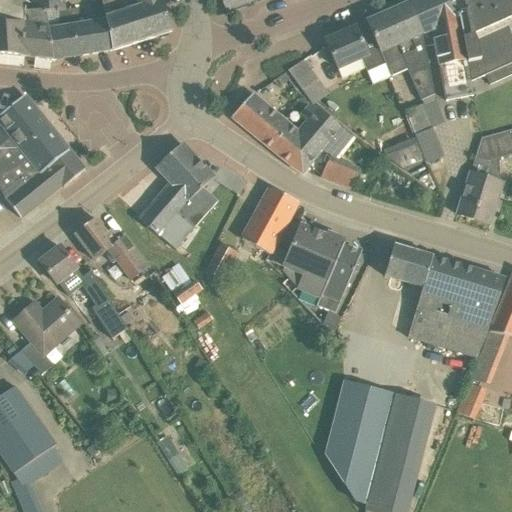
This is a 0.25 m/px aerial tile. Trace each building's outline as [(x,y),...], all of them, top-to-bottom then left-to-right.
[(0,0),(0,55),(52,62),(46,13),(33,13),(22,14),(21,0),(0,0)] [(63,0),(32,0),(33,13),(46,13),(52,62),(110,53),(105,23),(80,28),(79,11),(64,12),(63,0)] [(161,1),(162,1),(161,0),(112,0),(101,3),(105,21),(104,21),(105,23),(110,53),(113,52),(171,33),(161,1)] [(221,0),(224,5),(227,5),(231,10),(257,0),(221,0)] [(460,18),(451,0),(420,0),(409,5),(423,40),(425,48),(435,46),(444,92),(446,102),(473,97),(471,83),(472,82),(460,18)] [(511,0),(451,0),(460,18),(472,82),(486,76),(490,86),(511,76),(511,0)] [(423,40),(409,5),(367,24),(385,67),(386,66),(391,78),(407,71),(423,106),(406,113),(415,135),(426,165),(442,159),(431,129),(445,124),(437,101),(434,102),(432,97),(434,96),(425,48),(423,40)] [(367,24),(326,42),(338,70),(361,60),(367,74),(385,67),(367,24)] [(317,81),(303,62),(288,72),(303,93),(318,82),(317,81)] [(398,77),(409,103),(419,99),(408,73),(398,77)] [(288,82),(284,76),(278,81),(282,86),(288,82)] [(260,141),(280,119),(252,96),(232,118),(260,141)] [(80,174),(65,156),(69,152),(24,97),(0,116),(0,124),(12,139),(0,148),(0,190),(5,200),(19,219),(61,185),(63,188),(80,174)] [(260,141),(302,175),(305,171),(341,129),(319,111),(309,105),(299,117),(307,124),(299,133),(280,119),(260,141)] [(488,162),(511,155),(511,131),(481,139),(475,159),(488,162)] [(415,140),(383,152),(386,158),(401,169),(423,161),(415,140)] [(214,180),(203,168),(182,145),(156,168),(171,185),(140,221),(158,237),(160,239),(189,204),(214,180)] [(351,190),(359,169),(330,157),(321,178),(351,190)] [(393,168),(383,182),(402,195),(412,182),(393,168)] [(503,185),(470,174),(457,216),(489,226),(503,185)] [(270,256),(298,203),(270,190),(242,241),(255,248),(270,256)] [(124,235),(117,240),(110,231),(106,234),(95,220),(75,236),(95,262),(105,254),(113,265),(116,263),(131,282),(149,269),(124,235)] [(298,291),(306,294),(322,300),(343,246),(301,228),(284,268),(284,269),(282,273),(298,291)] [(237,254),(220,244),(205,272),(223,281),(237,254)] [(322,300),(318,309),(334,315),(338,308),(344,294),(345,294),(362,254),(343,246),(322,300)] [(95,278),(91,273),(83,279),(59,247),(39,262),(58,286),(59,285),(69,298),(82,287),(96,308),(92,311),(112,341),(119,336),(125,346),(134,340),(107,301),(109,299),(95,278)] [(500,296),(505,281),(394,247),(385,277),(423,289),(408,340),(477,360),(488,330),(500,296)] [(249,320),(276,295),(259,276),(231,301),(249,320)] [(511,278),(490,334),(470,381),(489,386),(509,338),(511,338),(511,278)] [(195,298),(202,293),(195,283),(174,298),(181,307),(195,298)] [(35,306),(15,323),(32,343),(22,352),(42,377),(53,367),(44,356),(79,325),(58,301),(43,315),(35,306)] [(208,314),(194,323),(199,331),(213,321),(208,314)] [(14,348),(7,352),(12,359),(19,354),(14,348)] [(208,365),(198,360),(194,370),(203,374),(208,365)] [(364,511),(394,395),(346,383),(327,459),(359,511),(364,511)] [(487,392),(468,385),(456,414),(475,422),(487,392)] [(42,511),(31,486),(63,464),(53,449),(55,448),(15,388),(2,397),(0,394),(0,455),(17,481),(11,484),(22,511),(42,511)] [(108,405),(121,406),(122,391),(108,391),(108,405)] [(178,476),(187,471),(166,438),(158,444),(178,476)] [(97,444),(87,451),(91,457),(101,450),(97,444)] [(249,503),(241,491),(232,497),(240,509),(249,503)]
